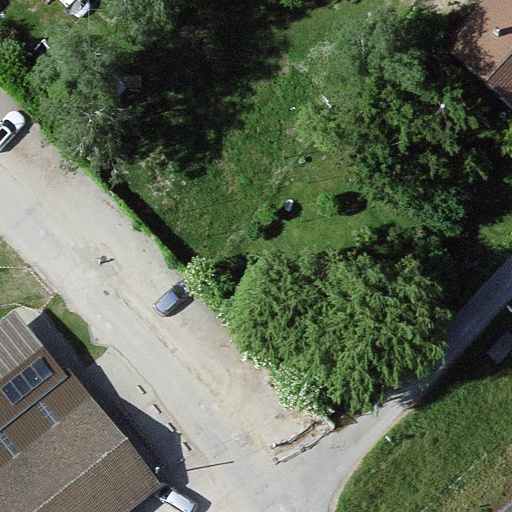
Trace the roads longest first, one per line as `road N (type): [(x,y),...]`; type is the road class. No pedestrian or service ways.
road 1 (unclassified): [(0,180),(286,479)]
road 2 (residential): [(286,479),(358,440),(511,269)]
